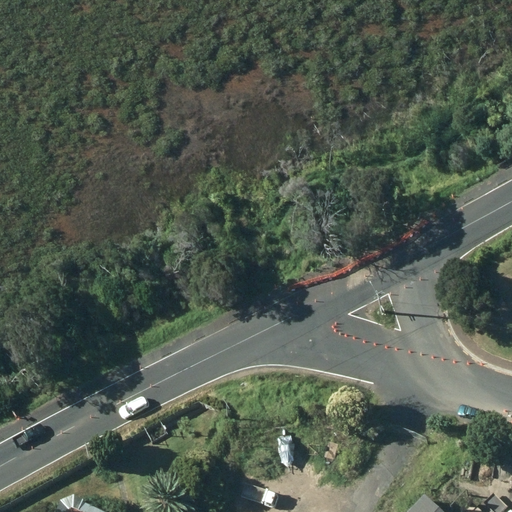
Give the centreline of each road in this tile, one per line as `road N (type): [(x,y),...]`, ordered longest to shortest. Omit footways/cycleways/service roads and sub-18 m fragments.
road 1 (tertiary): [(0,464),(279,323)]
road 2 (residential): [(279,323),(404,373),(458,382)]
road 3 (tertiary): [(279,323),(428,245)]
road 4 (residential): [(458,382),(423,340),(418,281),(428,245)]
